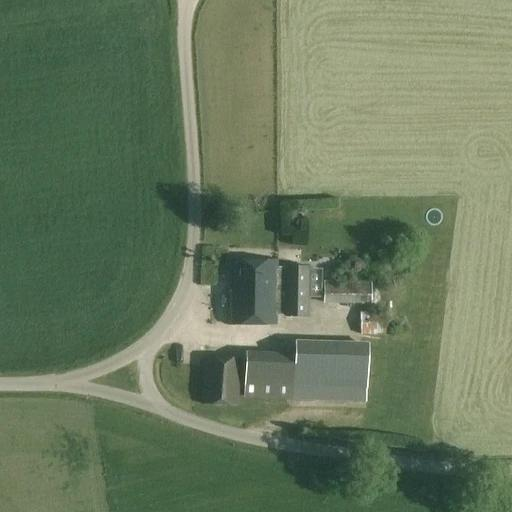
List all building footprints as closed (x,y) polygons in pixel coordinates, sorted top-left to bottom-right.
[(230,261),(229,326),(276,326),(276,317),(276,269),(276,262),(230,261)] [(307,317),(307,268),(286,269),(276,269),(276,317),(307,317)] [(324,282),(323,305),(371,305),(373,282),(324,282)] [(385,313),(361,313),(361,335),(385,335),(385,321),(385,313)] [(366,400),(367,362),(367,342),(295,341),(295,353),(245,352),(244,397),(366,400)] [(203,359),(201,405),(240,406),(241,359),(203,359)]
